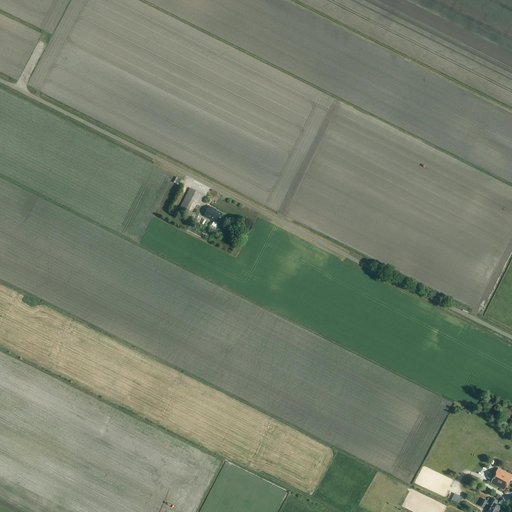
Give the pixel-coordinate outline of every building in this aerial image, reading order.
[(190,187),(180,206),(189,210),(198,192),(190,187)] [(209,205),(204,216),(214,221),(218,223),(223,213),(214,209),(214,208),(209,205)] [(511,475),(498,468),(496,471),(490,482),(505,491),(511,478),(511,475)] [(443,501),(451,505),(454,498),(446,495),(443,501)] [(498,511),(501,508),(496,505),(497,501),(492,498),(489,503),(488,505),(490,506),(487,511),(498,511)] [(488,505),(489,503),(487,502),(487,501),(483,499),(479,505),(483,508),(486,504),(488,505)]
